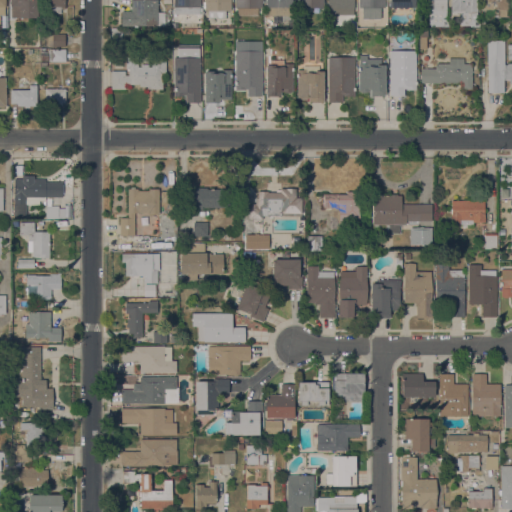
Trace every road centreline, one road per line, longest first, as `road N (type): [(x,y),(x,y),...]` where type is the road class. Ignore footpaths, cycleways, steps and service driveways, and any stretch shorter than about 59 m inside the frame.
road 1 (tertiary): [(91,511),(90,0)]
road 2 (residential): [(511,139),(0,139)]
road 3 (residential): [(295,344),(511,345)]
road 4 (residential): [(381,511),(382,345)]
